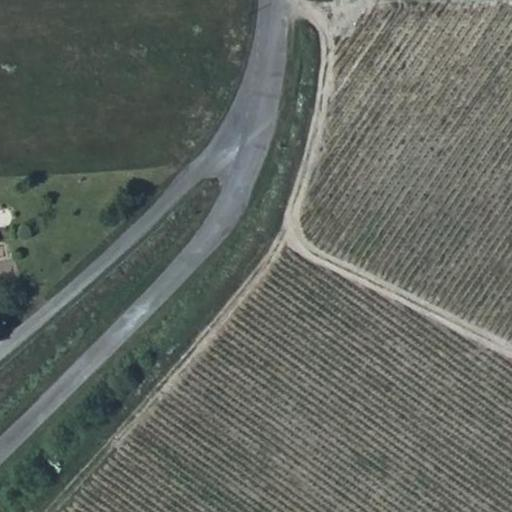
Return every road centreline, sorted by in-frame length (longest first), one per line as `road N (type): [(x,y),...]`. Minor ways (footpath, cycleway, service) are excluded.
road 1 (unclassified): [(0,448),(226,223),(271,81),(272,0)]
road 2 (track): [(511,353),(311,251),(293,218),(330,39),(323,20),(277,0)]
